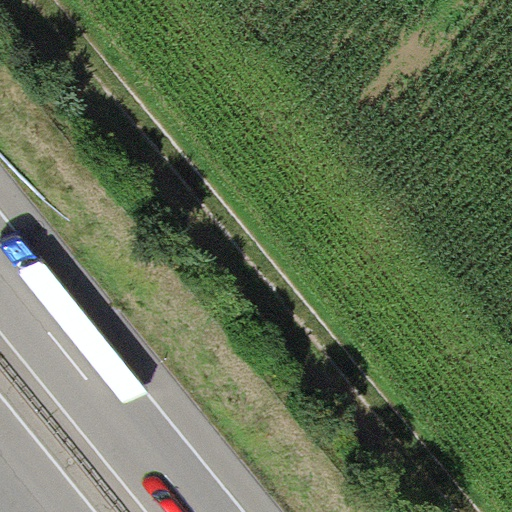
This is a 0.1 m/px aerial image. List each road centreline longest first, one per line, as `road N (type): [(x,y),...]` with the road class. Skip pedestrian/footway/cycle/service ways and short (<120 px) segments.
road 1 (track): [(463,511),(42,0)]
road 2 (motorway): [(194,511),(0,267)]
